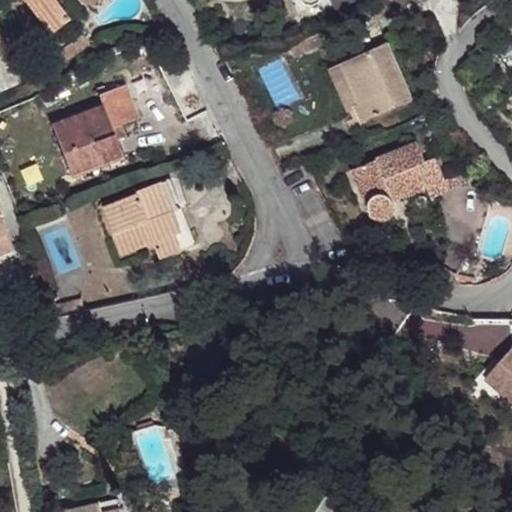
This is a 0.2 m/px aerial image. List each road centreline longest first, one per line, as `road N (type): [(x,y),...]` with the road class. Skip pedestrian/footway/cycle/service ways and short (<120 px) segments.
road 1 (residential): [(0,347),(302,276)]
road 2 (residential): [(302,276),(174,0)]
road 3 (residential): [(302,276),(477,298),(511,285)]
road 4 (unknown): [(24,342),(60,497),(66,503),(103,494)]
road 5 (residential): [(511,169),(456,96),(457,50)]
